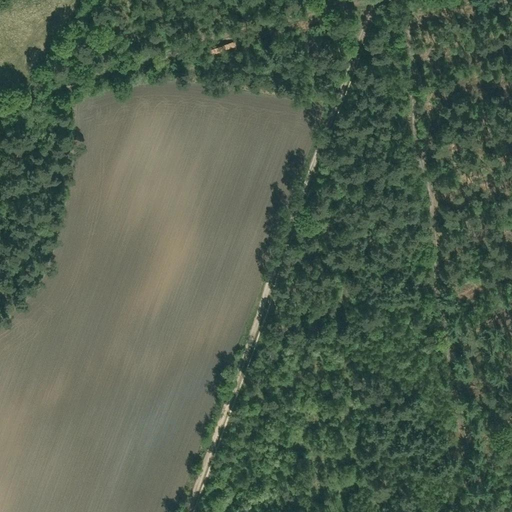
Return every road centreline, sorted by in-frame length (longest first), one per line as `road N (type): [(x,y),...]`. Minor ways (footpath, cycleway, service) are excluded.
road 1 (track): [(189,511),(297,195),(378,0)]
road 2 (track): [(0,102),(349,0)]
